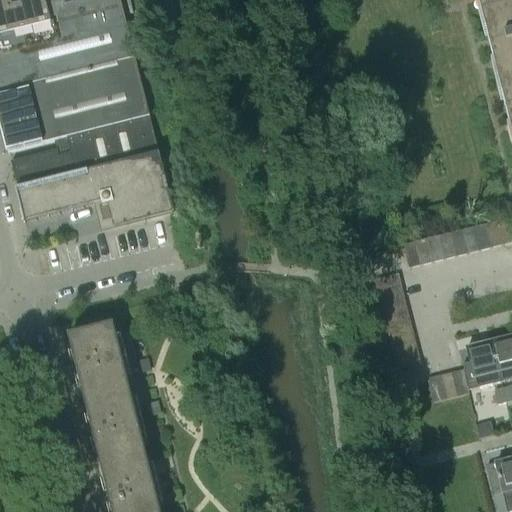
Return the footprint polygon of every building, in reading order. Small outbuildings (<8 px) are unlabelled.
[(0,0),(0,130),(6,155),(67,140),(150,120),(119,0),(0,0)] [(511,0),(477,0),(483,21),(504,16),(511,13),(511,0)] [(511,13),(504,16),(483,21),(499,85),(511,81),(511,13)] [(511,81),(499,85),(511,136),(511,81)] [(150,120),(67,140),(69,149),(28,160),(30,168),(13,172),(18,192),(159,156),(150,120)] [(159,156),(18,192),(16,192),(24,226),(25,225),(24,223),(101,204),(104,217),(115,215),(119,228),(173,214),(159,156)] [(511,236),(508,221),(496,224),(502,247),(511,244),(511,236)] [(496,224),(485,227),(491,250),(502,247),(496,224)] [(485,227),(473,230),(478,253),(491,250),(485,227)] [(473,230),(462,233),(467,256),(478,253),(473,230)] [(462,233),(449,236),(455,259),(467,256),(462,233)] [(449,236),(438,238),(444,262),(455,259),(449,236)] [(438,238),(426,241),(432,265),(444,262),(438,238)] [(426,241),(415,244),(420,268),(432,265),(426,241)] [(415,244),(403,247),(409,270),(420,268),(415,244)] [(375,283),(377,294),(401,288),(398,277),(375,283)] [(401,288),(377,294),(380,305),(404,299),(401,288)] [(404,299),(380,305),(383,316),(406,310),(404,299)] [(406,310),(383,316),(386,328),(409,322),(406,310)] [(409,322),(386,328),(389,340),(412,334),(409,322)] [(113,328),(68,340),(85,405),(130,394),(113,328)] [(412,334),(389,340),(392,351),(415,345),(412,334)] [(511,339),(491,345),(499,375),(511,371),(511,339)] [(415,345),(392,351),(395,363),(418,357),(415,345)] [(499,375),(491,345),(466,351),(471,371),(463,373),(466,383),(499,375)] [(418,357),(395,363),(398,376),(421,370),(418,357)] [(151,373),(148,360),(137,363),(140,375),(151,373)] [(469,396),(466,383),(463,373),(452,375),(458,399),(469,396)] [(452,375),(440,378),(446,402),(458,399),(452,375)] [(440,378),(428,381),(434,405),(446,402),(440,378)] [(511,389),(511,387),(503,390),(506,405),(511,403),(511,389)] [(494,392),(498,407),(506,405),(503,390),(494,392)] [(130,394),(85,405),(101,469),(146,457),(130,394)] [(161,415),(158,403),(147,406),(150,418),(161,415)] [(159,511),(146,457),(101,469),(111,511),(159,511)] [(511,493),(511,461),(487,468),(494,498),(511,493)]
